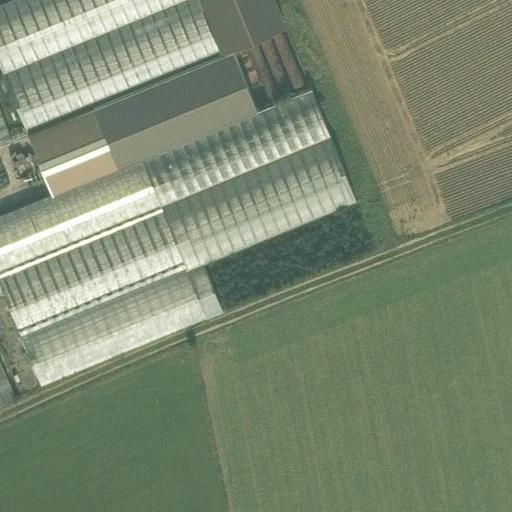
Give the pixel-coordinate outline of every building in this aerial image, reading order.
[(5,0),(0,2),(0,64),(27,130),(142,83),(220,51),(199,0),(5,0)] [(199,0),(220,51),(231,45),(285,24),(274,0),(199,0)] [(285,24),(231,45),(255,104),(309,83),(285,24)] [(257,108),(255,104),(231,45),(220,51),(142,83),(27,130),(52,191),(158,148),(168,144),(257,108)] [(168,144),(158,148),(177,195),(329,133),(311,86),(257,108),(168,144)] [(0,140),(11,136),(0,105),(0,140)] [(356,198),(329,133),(177,195),(158,148),(52,191),(0,212),(0,284),(40,383),(223,309),(203,260),(356,198)] [(0,358),(0,404),(17,396),(0,358)]
